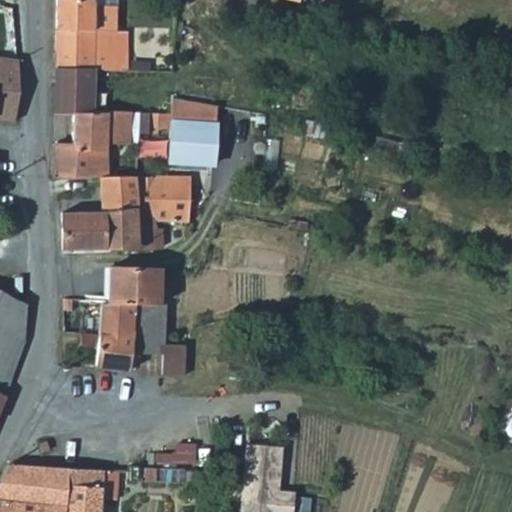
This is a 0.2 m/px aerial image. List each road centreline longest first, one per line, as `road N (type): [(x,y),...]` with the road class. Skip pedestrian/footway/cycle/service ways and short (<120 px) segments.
road 1 (unclassified): [(31,142),(44,344),(31,403),(0,450)]
road 2 (unclassified): [(31,0),(31,142)]
